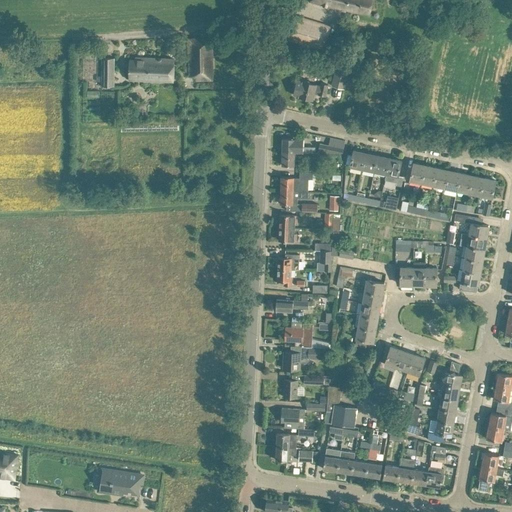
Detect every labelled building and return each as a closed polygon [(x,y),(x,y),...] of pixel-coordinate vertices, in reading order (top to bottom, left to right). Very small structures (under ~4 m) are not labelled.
[(372,0),(310,0),(310,1),(339,9),(340,8),(369,14),(372,0)] [(289,21),(284,38),(322,50),(324,45),(336,49),(339,38),(328,34),(330,26),(294,16),(292,22),(289,21)] [(195,42),(189,43),(190,75),(196,75),(196,80),(213,80),(212,37),(195,38),(195,42)] [(114,85),(115,58),(102,57),(101,85),(114,85)] [(173,81),(174,59),(136,57),(135,60),(130,60),(129,79),(173,81)] [(332,85),(344,88),(349,70),(336,67),(332,85)] [(295,88),(293,95),(300,96),(313,99),(314,93),(326,96),(328,84),(321,83),(321,85),(297,80),(295,88)] [(283,138),(283,151),(303,152),(304,139),(283,138)] [(320,143),(318,153),(342,154),(344,148),(345,140),(337,138),(336,146),(320,143)] [(362,168),(366,152),(354,150),(353,155),(348,154),(345,164),(362,168)] [(308,152),(303,152),(283,151),(282,165),(294,165),(294,159),(307,159),(308,152)] [(374,171),(378,155),(366,152),(362,168),(374,171)] [(386,173),(390,158),(378,155),(374,171),(386,173)] [(399,176),(402,160),(390,158),(386,173),(385,179),(397,181),(398,176),(399,176)] [(422,182),(425,165),(414,163),(410,180),(422,182)] [(434,185),(437,168),(425,165),(422,182),(434,185)] [(445,187),(449,170),(437,168),(434,185),(445,187)] [(457,190),(461,173),(449,170),(445,187),(457,190)] [(308,191),(309,178),(313,179),(313,172),(300,171),(299,177),(294,177),(282,176),(281,190),(308,191)] [(469,192),(473,175),(461,173),(457,190),(469,192)] [(481,195),(484,178),(473,175),(469,192),(481,195)] [(496,180),(484,178),(481,195),(493,197),(496,180)] [(310,198),(310,191),(308,191),(281,190),(281,197),(280,197),(279,202),(281,202),(281,203),(293,204),(297,204),(297,198),(310,198)] [(354,200),(354,195),(344,192),(344,198),(354,200)] [(387,200),(381,199),(379,205),(396,209),(399,197),(388,195),(387,200)] [(379,205),(381,199),(373,197),(372,204),(379,205)] [(303,203),(302,211),(317,212),(318,204),(303,203)] [(465,211),(466,204),(457,203),(456,209),(465,211)] [(475,206),(466,204),(465,211),(474,212),(475,206)] [(415,213),(417,206),(408,205),(407,211),(415,213)] [(425,208),(417,206),(415,213),(424,215),(425,208)] [(439,218),(440,212),(431,210),(430,216),(439,218)] [(449,213),(440,212),(439,218),(448,220),(449,213)] [(456,213),(454,220),(468,222),(469,215),(456,213)] [(297,215),(280,214),(280,227),(295,228),(295,222),(297,223),(297,215)] [(472,222),(470,234),(487,237),(489,225),(472,222)] [(294,234),(295,228),(280,227),(279,240),(296,241),(297,234),(294,234)] [(485,249),(487,237),(470,234),(468,246),(485,249)] [(450,246),(449,255),(455,256),(457,247),(450,246)] [(483,261),(485,249),(468,246),(466,258),(483,261)] [(340,255),(343,256),(353,258),(354,250),(341,247),(340,255)] [(331,271),(332,254),(331,254),(331,251),(320,250),(320,262),(326,262),(326,271),(331,271)] [(299,254),(293,254),(285,253),(285,257),(284,257),(278,257),(278,269),(291,269),(299,270),(299,254)] [(481,272),(483,261),(466,258),(463,269),(481,272)] [(353,269),(340,266),(339,274),(352,277),(353,269)] [(414,284),(414,267),(395,267),(395,278),(401,278),(400,284),(414,284)] [(426,285),(426,268),(414,267),(414,284),(426,285)] [(437,268),(426,268),(426,285),(437,285),(437,268)] [(290,276),(291,269),(278,269),(278,280),(283,281),(284,281),(284,285),(292,286),(292,276),(290,276)] [(481,272),(463,269),(461,281),(459,288),(472,291),(477,287),(478,285),(481,272)] [(338,277),(337,285),(343,287),(345,278),(338,277)] [(368,279),(365,291),(382,294),(385,282),(368,279)] [(343,290),(342,299),(349,300),(350,291),(343,290)] [(380,306),(382,294),(365,291),(363,303),(380,306)] [(313,301),(277,298),(276,310),(292,312),(293,307),(308,309),(309,305),(312,305),(313,301)] [(347,309),(349,300),(342,299),(340,308),(347,309)] [(378,318),(380,306),(363,303),(361,315),(378,318)] [(339,314),(337,322),(344,324),(346,315),(339,314)] [(376,330),(378,318),(361,315),(359,327),(376,330)] [(295,341),(295,346),(320,347),(332,347),(332,343),(313,339),(314,322),(292,321),(292,327),(286,327),(285,341),(295,341)] [(337,325),(336,334),(342,335),(344,327),(337,325)] [(374,342),(376,330),(359,327),(355,345),(366,347),(368,341),(374,342)] [(292,345),(292,352),(285,351),(284,368),(299,369),(300,361),(307,362),(309,359),(309,358),(320,358),(320,347),(295,346),(292,345)] [(397,366),(402,350),(391,346),(385,362),(397,366)] [(408,370),(414,354),(402,350),(397,366),(408,370)] [(420,374),(425,358),(414,354),(408,370),(420,374)] [(431,360),(427,369),(427,370),(434,372),(438,362),(431,360)] [(462,374),(446,372),(444,384),(460,387),(462,374)] [(511,374),(498,372),(496,386),(511,388),(511,374)] [(329,376),(304,375),(304,384),(329,385),(329,376)] [(298,380),(284,379),(284,396),(297,397),(298,380)] [(458,399),(460,387),(444,384),(442,396),(458,399)] [(342,387),(329,385),(326,410),(333,411),(331,423),(355,427),(355,426),(358,407),(339,405),(342,387)] [(511,393),(511,388),(496,386),(494,398),(509,401),(507,408),(511,409),(511,401),(509,401),(510,393),(511,393)] [(388,395),(389,388),(381,387),(379,393),(388,395)] [(398,390),(389,388),(388,395),(397,397),(398,390)] [(405,391),(404,398),(413,400),(414,393),(405,391)] [(456,411),(458,399),(442,396),(440,408),(456,411)] [(411,407),(409,415),(419,417),(420,409),(411,407)] [(282,408),(282,422),(285,422),(285,427),(304,428),(305,409),(282,408)] [(454,423),(456,411),(440,408),(438,420),(454,423)] [(506,415),(491,412),(489,425),(505,428),(511,429),(511,421),(511,409),(507,408),(506,415)] [(417,425),(419,417),(409,415),(408,423),(417,425)] [(451,435),(454,423),(438,420),(436,432),(429,430),(428,438),(433,440),(445,442),(447,434),(451,435)] [(502,441),(505,428),(489,425),(487,438),(502,441)] [(343,434),(344,428),(330,426),(329,432),(343,434)] [(359,430),(344,428),(343,434),(358,436),(359,430)] [(296,439),(292,439),(292,434),(277,433),(276,446),(296,447),(296,439)] [(417,450),(416,456),(422,457),(425,442),(418,441),(417,450)] [(446,447),(438,446),(432,445),(430,457),(444,459),(446,447)] [(296,454),(296,447),(276,446),(276,459),(289,460),(289,459),(291,459),(291,454),(296,454)] [(338,470),(339,458),(341,450),(327,448),(325,455),(323,468),(338,470)] [(313,450),(300,450),(299,460),(312,460),(313,450)] [(351,473),(353,460),(355,452),(341,450),(339,458),(338,470),(351,473)] [(0,452),(0,475),(13,478),(16,455),(0,452)] [(499,455),(484,452),(482,465),(497,468),(497,467),(499,455)] [(412,482),(414,469),(415,459),(401,457),(399,466),(398,480),(412,482)] [(366,475),(368,462),(353,460),(351,473),(366,475)] [(382,464),(368,462),(366,475),(380,477),(382,464)] [(398,480),(399,466),(385,464),(383,477),(398,480)] [(503,475),(504,469),(497,467),(497,468),(482,465),(479,478),(481,478),(481,480),(480,480),(478,489),(488,491),(490,482),(489,482),(489,479),(495,480),(496,474),(503,475)] [(429,466),(428,471),(426,484),(441,486),(443,468),(429,466)] [(426,484),(428,471),(414,469),(412,482),(426,484)] [(137,492),(140,474),(113,470),(113,472),(102,470),(99,488),(110,490),(110,492),(123,494),(123,490),(137,492)] [(268,498),(266,511),(292,511),(293,507),(288,507),(289,500),(268,498)]
